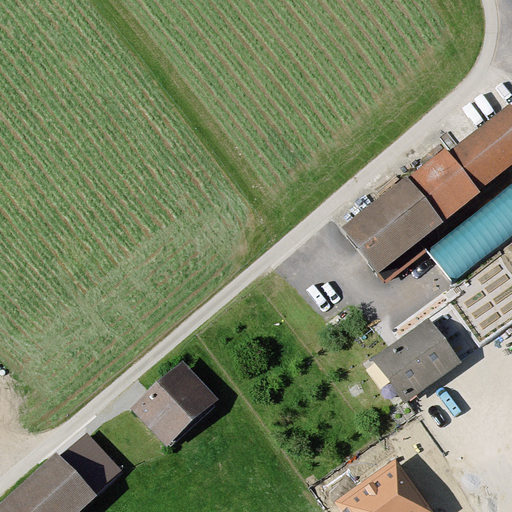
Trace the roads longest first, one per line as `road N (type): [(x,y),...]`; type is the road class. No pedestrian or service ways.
road 1 (track): [(499,0),(484,57),(0,483)]
road 2 (unknown): [(486,511),(427,371),(511,310)]
